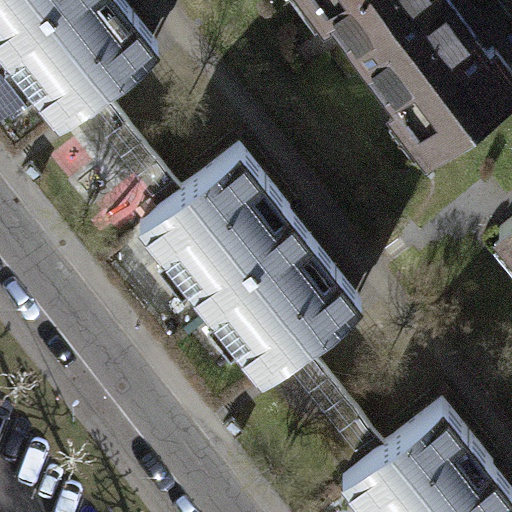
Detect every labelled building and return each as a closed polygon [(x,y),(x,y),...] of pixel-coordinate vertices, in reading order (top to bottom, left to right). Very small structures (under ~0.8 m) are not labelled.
[(132,0),(0,0),(0,44),(63,124),(166,42),(132,0)] [(461,0),(306,0),(330,30),(335,26),(397,107),(392,111),(433,164),(511,104),(511,55),(505,46),(500,49),(461,0)] [(142,213),(181,181),(116,103),(77,135),(142,213)] [(245,140),(142,221),(268,379),(370,297),(245,140)] [(511,214),(486,237),(511,268),(511,214)] [(273,406),(346,471),(384,428),(311,363),(273,406)] [(511,511),(511,477),(448,397),(345,479),(371,511),(511,511)]
